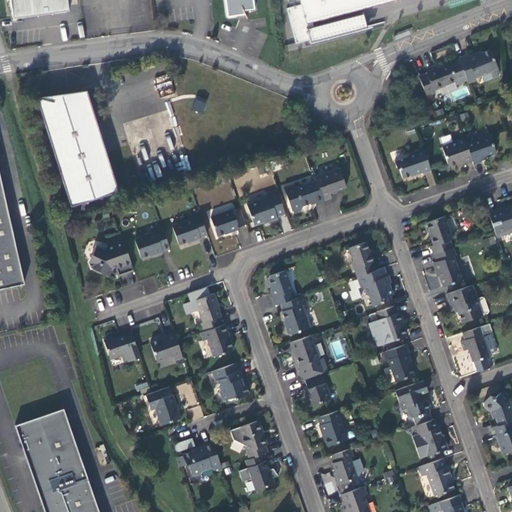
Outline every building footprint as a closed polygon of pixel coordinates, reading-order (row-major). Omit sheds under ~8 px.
[(67,0),(10,0),(14,19),(69,11),(67,0)] [(253,0),(224,0),(227,17),(237,16),(243,12),(243,11),(255,10),(253,0)] [(300,0),(302,4),(288,8),(297,42),(312,38),(308,21),(320,18),(321,20),(328,18),(328,16),(391,0),(300,0)] [(465,56),(458,59),(459,60),(467,81),(468,83),(476,80),(474,77),(481,75),(484,82),(498,77),(495,69),(496,68),(489,50),(475,55),(474,54),(466,57),(465,56)] [(467,81),(459,60),(450,64),(457,81),(454,83),(455,85),(467,81)] [(427,73),(418,77),(427,97),(435,94),(434,91),(439,88),(454,83),(457,81),(450,64),(449,63),(426,72),(427,73)] [(174,93),(171,78),(156,81),(159,96),(174,93)] [(454,83),(439,88),(442,96),(457,89),(455,85),(454,83)] [(95,117),(86,91),(77,100),(55,107),(54,102),(41,99),(36,98),(71,207),(90,201),(90,199),(102,195),(119,193),(114,178),(111,175),(112,173),(109,170),(111,168),(100,134),(97,135),(96,131),(96,127),(95,122),(95,117)] [(86,91),(36,98),(41,99),(54,102),(55,107),(77,100),(86,91)] [(195,98),(191,109),(203,113),(206,102),(195,98)] [(442,145),(452,141),(449,134),(439,137),(442,145)] [(474,167),(475,170),(484,167),(483,165),(498,160),(492,141),(468,149),(474,167)] [(468,149),(466,144),(443,151),(451,173),(459,170),(464,168),(465,171),(474,167),(468,149)] [(422,173),(431,171),(423,148),(408,153),(407,156),(394,161),(396,167),(399,169),(402,177),(414,173),(415,175),(422,172),(422,173)] [(338,169),(316,178),(317,181),(324,201),(331,199),(330,194),(345,188),(338,169)] [(0,288),(24,283),(0,178),(0,288)] [(316,205),(324,202),(324,201),(317,181),(296,188),(294,185),(284,188),(291,211),(295,213),(301,211),(303,207),(302,206),(315,202),(316,205)] [(277,217),(285,214),(277,191),(268,194),(269,197),(247,205),(254,226),(268,221),(269,222),(277,219),(277,217)] [(496,210),(488,213),(495,233),(497,238),(511,232),(511,206),(497,212),(496,210)] [(246,225),(240,208),(233,211),(233,210),(211,218),(217,236),(239,228),(239,227),(246,225)] [(207,236),(199,212),(191,215),(193,219),(172,226),(179,245),(192,241),(193,242),(201,239),(200,238),(207,236)] [(430,247),(433,255),(451,248),(449,241),(452,240),(443,217),(427,224),(431,237),(430,237),(433,246),(430,247)] [(163,251),(170,249),(162,226),(154,229),(155,232),(135,239),(141,259),(154,254),(155,255),(163,252),(163,251)] [(119,277),(134,272),(123,241),(108,246),(104,251),(97,247),(91,259),(99,263),(95,270),(107,277),(110,271),(116,270),(119,277)] [(357,277),(376,270),(374,264),(375,263),(372,254),(370,255),(366,243),(350,249),(354,261),(351,262),(357,277)] [(451,248),(433,255),(435,262),(432,264),(436,273),(437,273),(443,288),(462,281),(454,257),(457,256),(454,247),(451,248)] [(393,294),(383,268),(376,270),(357,277),(361,288),(364,287),(367,296),(372,297),(375,305),(387,301),(386,296),(393,294)] [(272,299),(274,306),(281,304),(295,299),(285,271),(270,276),(269,279),(272,289),(271,290),(274,298),(272,299)] [(471,286),(446,295),(451,309),(456,307),(462,323),(486,314),(488,311),(484,298),(481,298),(476,299),(471,286)] [(204,332),(223,325),(220,318),(222,317),(217,304),(218,303),(215,293),(195,300),(203,323),(201,323),(204,332)] [(306,304),(304,296),(295,299),(281,304),(283,312),(282,312),(287,327),(286,328),(288,333),(291,335),(310,328),(302,306),(306,304)] [(397,313),(395,306),(376,313),(387,343),(406,337),(400,322),(404,321),(401,312),(397,313)] [(409,336),(404,321),(400,322),(406,337),(409,336)] [(228,332),(225,324),(223,325),(204,332),(201,333),(203,341),(208,339),(214,357),(233,350),(227,333),(228,332)] [(481,327),(462,333),(465,340),(460,342),(464,351),(468,350),(473,362),(489,356),(482,335),(484,334),(481,327)] [(141,358),(132,333),(125,336),(125,335),(105,342),(111,360),(123,355),(125,363),(141,358)] [(177,341),(174,334),(165,337),(166,338),(150,344),(157,363),(173,357),(174,361),(183,358),(177,341)] [(314,335),(290,343),(292,352),(294,351),(300,368),(300,369),(299,371),(301,378),(304,379),(304,380),(322,374),(328,372),(323,358),(318,360),(313,345),(317,343),(314,335)] [(409,353),(407,344),(383,352),(386,361),(388,360),(396,382),(414,376),(408,361),(410,360),(408,353),(409,353)] [(238,371),(235,364),(211,372),(214,381),(216,380),(220,389),(218,392),(221,399),(226,400),(233,398),(234,399),(249,395),(245,384),(243,385),(241,379),(242,378),(239,370),(238,371)] [(322,374),(304,380),(309,393),(306,395),(310,406),(330,398),(322,374)] [(189,421),(203,417),(191,380),(177,385),(189,421)] [(428,391),(424,380),(396,390),(403,410),(407,408),(411,417),(412,418),(419,415),(419,416),(422,415),(422,414),(429,412),(429,411),(430,406),(429,402),(425,400),(425,399),(424,399),(422,394),(428,391)] [(139,392),(149,390),(147,382),(137,385),(139,392)] [(169,387),(146,395),(152,411),(156,409),(162,425),(181,418),(169,387)] [(494,427),(511,420),(511,412),(511,411),(511,408),(509,401),(501,392),(495,398),(490,396),(482,402),(482,405),(487,412),(489,420),(491,419),(494,427)] [(98,511),(63,409),(14,425),(44,511),(98,511)] [(341,410),(318,418),(321,425),(320,425),(323,434),(324,434),(329,446),(348,439),(340,419),(343,418),(341,410)] [(438,427),(435,419),(412,427),(415,436),(420,434),(428,456),(448,449),(445,439),(443,439),(439,426),(438,427)] [(511,420),(494,427),(491,428),(494,438),(497,436),(503,454),(511,450),(511,420)] [(262,455),(268,452),(266,446),(268,445),(265,435),(262,436),(257,421),(238,428),(230,431),(233,440),(245,445),(249,459),(262,455)] [(428,456),(420,434),(413,437),(420,459),(428,456)] [(191,450),(195,449),(195,448),(191,438),(173,444),(176,452),(190,446),(191,450)] [(222,469),(212,441),(204,444),(204,445),(195,448),(195,449),(191,450),(182,453),(183,454),(176,457),(179,466),(186,463),(188,465),(191,473),(194,475),(200,473),(202,471),(211,468),(213,473),(222,469)] [(351,449),(332,455),(335,464),(333,464),(336,472),(338,476),(337,479),(336,479),(338,484),(341,485),(358,479),(358,478),(360,478),(362,471),(364,470),(360,459),(352,461),(351,458),(353,457),(351,449)] [(264,462),(262,455),(249,459),(245,461),(257,491),(276,484),(271,469),(269,469),(267,462),(264,462)] [(447,468),(444,458),(419,467),(423,476),(428,475),(435,496),(455,489),(450,476),(451,475),(449,467),(447,468)] [(330,472),(321,474),(327,495),(336,493),(330,472)] [(363,487),(341,495),(344,503),(341,504),(344,511),(347,511),(348,511),(347,511),(368,511),(363,496),(367,495),(363,487)] [(462,503),(460,495),(436,504),(429,506),(430,511),(438,511),(443,510),(443,511),(463,511),(464,511),(462,504),(462,503)]
